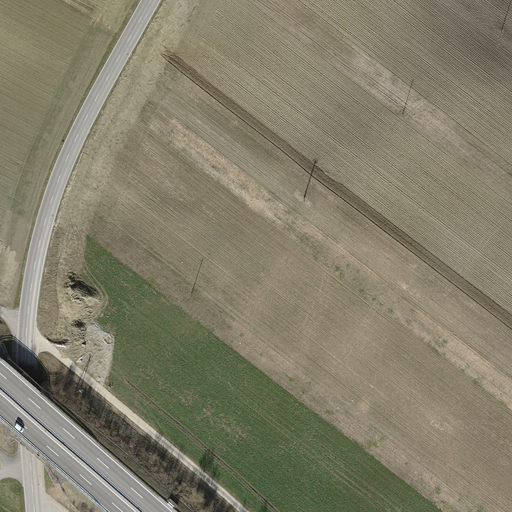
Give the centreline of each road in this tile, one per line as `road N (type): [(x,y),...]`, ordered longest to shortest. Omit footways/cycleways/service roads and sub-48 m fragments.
road 1 (primary): [(35,511),(26,373),(39,248),(70,154),(151,0)]
road 2 (track): [(245,511),(0,310)]
road 3 (trunk): [(159,511),(0,372)]
road 4 (trunk): [(0,404),(123,511)]
